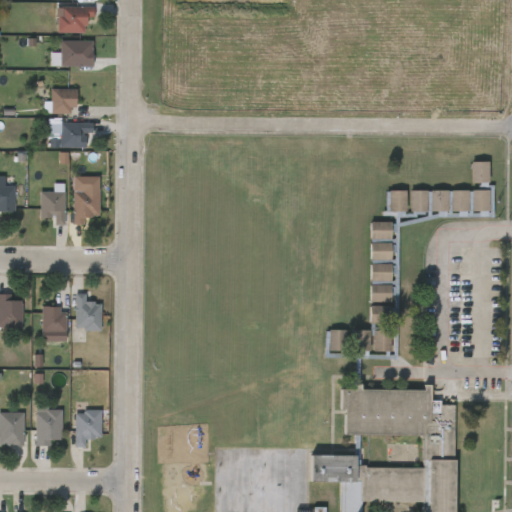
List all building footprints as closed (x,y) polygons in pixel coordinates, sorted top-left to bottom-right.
[(65,0),(41,0),(41,8),(66,8),(65,0)] [(94,15),(94,17),(88,17),(88,27),(85,27),(85,34),(58,33),(58,16),(61,16),(61,7),(94,8),(94,15)] [(45,43),(71,43),(71,28),(80,28),(80,17),(44,17),(45,43)] [(92,42),(92,47),(94,47),(93,67),(60,66),(60,41),(92,42)] [(78,51),(46,51),(46,76),(79,76),(78,51)] [(69,115),(51,115),(51,89),(77,90),(77,107),(71,107),(71,115),(69,115)] [(37,124),(61,124),(60,99),(36,99),(37,124)] [(93,124),(93,134),(84,133),(84,137),(86,137),(86,149),(61,148),(61,135),(48,134),(48,124),(93,124)] [(78,133),(46,133),(46,129),(34,129),(34,158),(71,157),(71,143),(78,143),(78,133)] [(495,184),(495,216),(439,217),(400,226),(398,359),(361,358),(361,383),(364,384),(364,388),(421,390),(422,385),(428,385),(427,413),(441,413),(441,404),(457,404),(456,459),(459,459),(457,511),(339,511),(340,482),(308,482),(309,456),(356,455),(356,433),(348,433),(349,409),(343,409),(344,388),(358,388),(358,383),(356,384),(357,358),(340,358),(342,350),(332,350),(332,329),(348,329),(347,350),(346,350),(346,353),(365,354),(366,350),(355,349),(355,329),(372,329),(372,350),(370,350),(370,354),(386,355),(387,350),(376,350),(376,329),(393,329),(393,350),(391,350),(390,355),(395,355),(395,316),(392,316),(392,323),(372,322),(372,305),(392,305),(392,307),(396,307),(396,294),(393,294),(392,301),(373,301),(373,283),(393,284),(393,286),(395,286),(395,273),(393,273),(392,280),(373,280),(373,262),(393,262),(393,265),(395,265),(395,252),(393,252),(392,259),(373,259),(373,241),(393,241),(393,244),(395,244),(396,231),(393,231),(393,238),(373,238),(374,220),(393,221),(393,223),(396,223),(396,216),(383,215),(384,211),(391,211),(391,189),(408,189),(408,211),(406,210),(406,213),(414,213),(413,210),(411,210),(412,189),(429,189),(428,210),(426,210),(426,214),(417,214),(418,216),(400,217),(400,221),(439,213),(439,210),(433,210),(433,189),(450,189),(450,210),(448,210),(448,213),(459,213),(460,210),(453,210),(453,189),(471,189),(470,210),(468,210),(468,213),(480,213),(481,210),(474,209),(474,189),(480,189),(481,181),(474,181),(474,160),(491,160),(491,181),(490,184),(495,184)] [(474,172),(456,172),(457,193),(474,193),(474,172)] [(0,185),(12,186),(12,211),(0,211),(0,185)] [(84,227),(85,187),(59,186),(59,234),(69,234),(69,226),(84,227)] [(80,224),(74,224),(74,191),(82,191),(83,188),(100,188),(100,214),(93,214),(93,217),(84,217),(84,224),(80,224)] [(65,212),(65,225),(55,225),(55,215),(52,215),(52,217),(40,217),(40,191),(65,191),(65,212)] [(392,201),(371,200),(370,222),(391,223),(392,201)] [(50,235),(50,202),(25,203),(26,228),(40,228),(41,236),(50,235)] [(376,232),(355,232),(356,249),(376,249),(376,232)] [(377,270),(376,253),(355,253),(356,270),(377,270)] [(355,291),(376,291),(376,274),(355,274),(355,291)] [(83,293),(83,301),(92,301),(92,304),(99,304),(98,331),(82,331),(82,327),(73,327),(74,293),(83,293)] [(0,294),(11,294),(11,300),(22,300),(23,330),(6,330),(6,337),(0,336),(0,294)] [(376,312),(375,295),(355,295),(356,313),(376,312)] [(86,340),(86,312),(71,313),(71,304),(61,304),(61,340),(86,340)] [(64,315),(64,332),(39,331),(39,306),(58,306),(58,312),(63,312),(64,315)] [(52,318),(28,318),(28,351),(52,352),(52,318)] [(314,360),(331,361),(331,340),(314,340),(314,360)] [(45,402),(45,410),(60,410),(60,437),(58,437),(58,440),(47,440),(47,446),(33,446),(34,402),(45,402)] [(102,410),(102,437),(96,437),(96,439),(86,439),(85,447),(75,446),(76,413),(84,413),(85,409),(102,410)] [(22,434),(21,446),(0,445),(0,413),(22,413),(22,434)] [(47,419),(22,418),(21,456),(36,456),(36,450),(47,450),(47,419)] [(61,457),(71,457),(71,449),(87,449),(87,421),(60,421),(61,457)]
